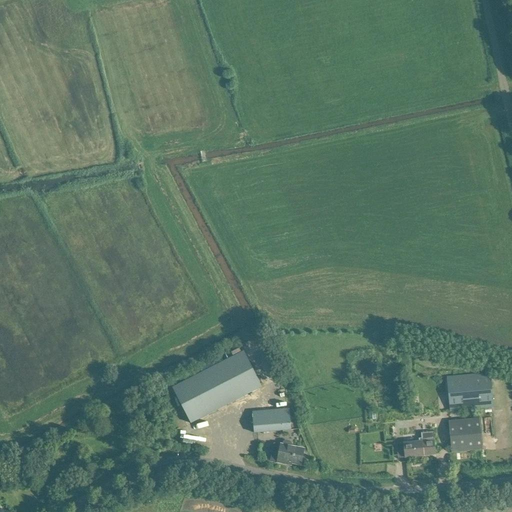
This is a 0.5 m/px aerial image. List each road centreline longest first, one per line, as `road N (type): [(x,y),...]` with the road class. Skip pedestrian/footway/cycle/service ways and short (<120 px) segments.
road 1 (unclassified): [(69,511),(142,468),(190,460),(353,488),(511,481)]
road 2 (unclassified): [(511,120),(485,0)]
